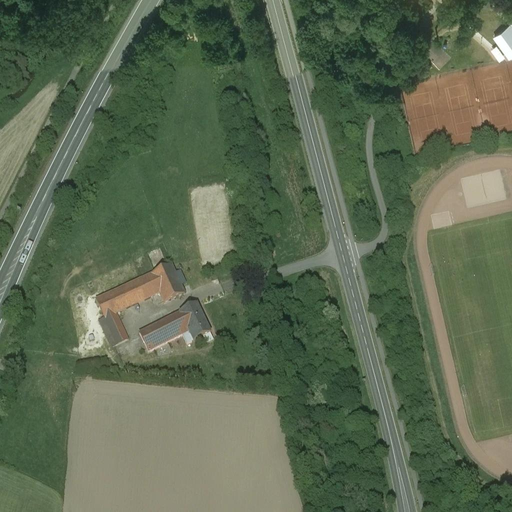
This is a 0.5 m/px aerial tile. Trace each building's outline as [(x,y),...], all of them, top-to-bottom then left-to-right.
[(511,35),(506,27),(493,36),(498,43),(502,40),(509,49),(511,47),(511,35)] [(174,270),(153,280),(161,298),(165,307),(186,298),(174,270)] [(153,280),(97,305),(105,321),(106,323),(118,318),(161,298),(153,280)] [(212,336),(200,309),(182,317),(190,335),(194,345),(212,336)] [(182,317),(141,336),(149,354),(184,338),(190,335),(182,317)] [(129,342),(118,318),(106,323),(105,321),(100,323),(113,350),(129,342)] [(190,335),(184,338),(188,347),(194,345),(190,335)] [(240,356),(237,357),(234,358),(232,359),(231,360),(230,361),(229,363),(228,365),(228,366),(227,368),(227,370),(227,372),(228,374),(228,375),(229,376),(230,377),(231,379),(232,380),(233,381),(235,381),(236,382),(238,383),(241,383),(243,382),(245,382),(246,381),(248,380),(249,379),(251,378),(252,376),(253,374),(253,373),(253,371),(253,369),(253,368),(253,366),(252,364),(251,362),(250,361),(249,359),(247,359),(245,357),(243,357),(240,356)]
